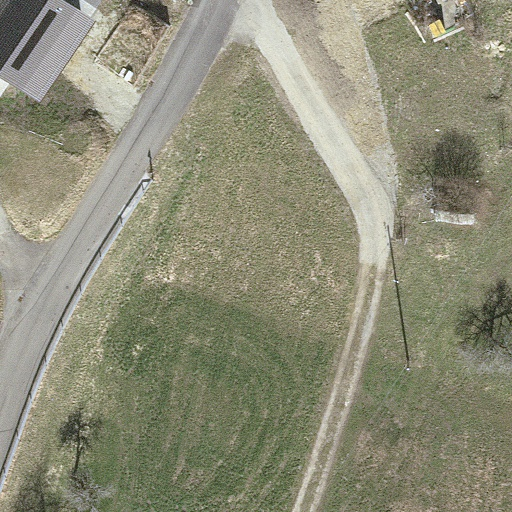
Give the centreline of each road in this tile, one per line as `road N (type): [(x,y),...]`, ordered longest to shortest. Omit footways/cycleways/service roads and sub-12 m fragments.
road 1 (track): [(337,0),(380,98),(389,196),(304,511)]
road 2 (unclassified): [(217,0),(169,99),(48,291),(0,424)]
